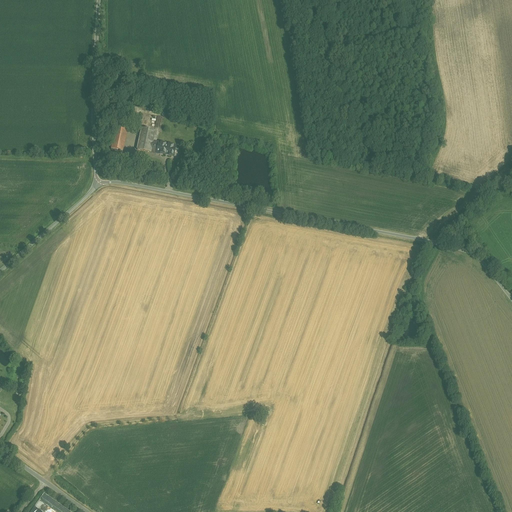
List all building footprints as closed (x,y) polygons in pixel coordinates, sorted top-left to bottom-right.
[(128,129),(116,126),(111,149),(123,151),(128,129)] [(158,132),(142,128),(137,150),(150,153),(151,150),(153,141),(156,142),(158,132)] [(156,142),(153,141),(151,150),(160,152),(160,153),(174,156),(176,146),(156,142)] [(123,151),(111,149),(109,159),(121,161),(122,155),(123,151)] [(43,493),(30,511),(63,511),(67,508),(43,493)]
